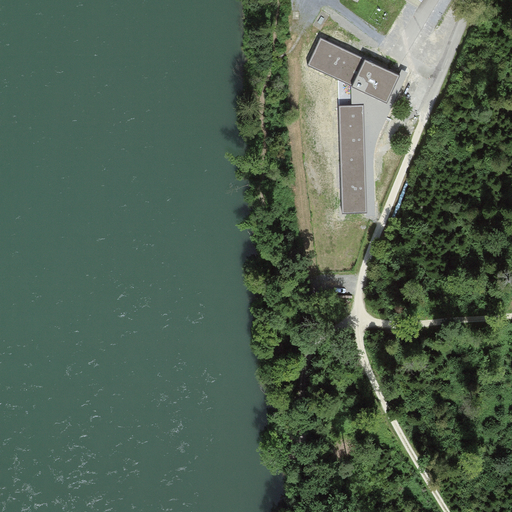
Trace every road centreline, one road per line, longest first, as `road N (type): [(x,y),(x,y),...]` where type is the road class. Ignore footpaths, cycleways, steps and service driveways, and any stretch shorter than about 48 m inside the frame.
road 1 (track): [(448,511),(371,372),(359,317),(362,274),(474,0)]
road 2 (track): [(359,317),(390,325),(511,318)]
road 3 (track): [(303,383),(317,511)]
